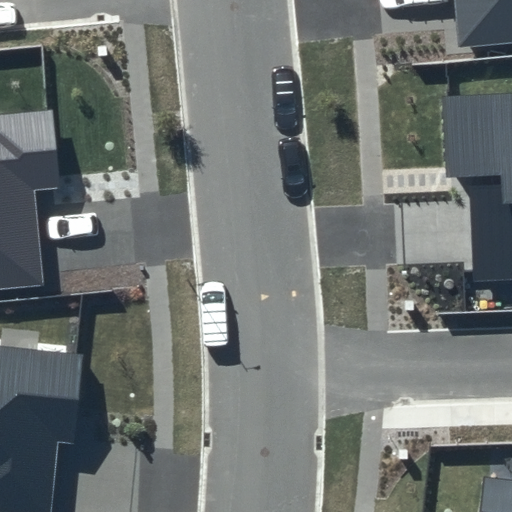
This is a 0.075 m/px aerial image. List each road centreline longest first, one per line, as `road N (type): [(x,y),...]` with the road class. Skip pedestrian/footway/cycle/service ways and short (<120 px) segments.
road 1 (residential): [(231,0),(261,372)]
road 2 (residential): [(511,364),(261,372)]
road 3 (residential): [(261,372),(257,511)]
